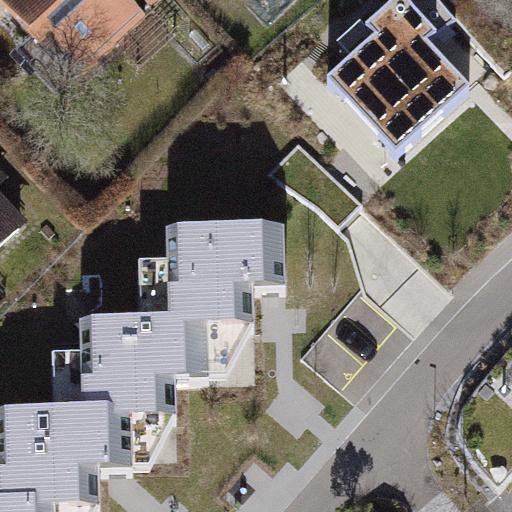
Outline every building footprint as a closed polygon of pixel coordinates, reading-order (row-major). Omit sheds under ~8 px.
[(172,0),(1,0),(0,1),(0,5),(74,88),(172,0)] [(377,37),(330,81),(398,154),(469,88),(427,42),(438,32),(408,0),(397,0),(368,28),(377,37)] [(302,149),(282,173),(343,222),(363,199),(302,149)] [(0,271),(36,239),(0,199),(0,271)] [(0,511),(52,511),(52,508),(100,507),(99,470),(133,469),(131,418),(175,416),(174,378),(207,377),(205,329),(258,327),(257,292),(289,291),(287,229),(170,233),(173,323),(83,326),(86,411),(0,413),(0,511)]
